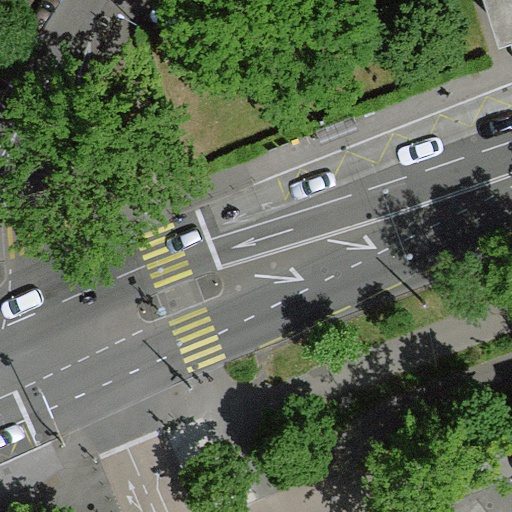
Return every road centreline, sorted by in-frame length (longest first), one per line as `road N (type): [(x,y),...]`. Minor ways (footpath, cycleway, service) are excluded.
road 1 (secondary): [(511,175),(80,341)]
road 2 (residential): [(80,341),(36,227),(28,116)]
road 3 (residential): [(152,511),(80,341)]
road 4 (residential): [(28,116),(93,0)]
